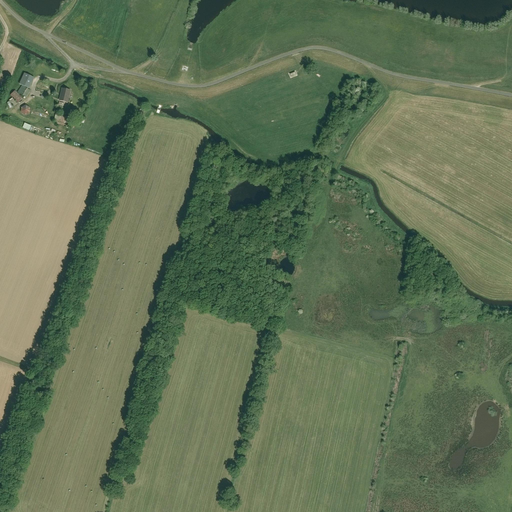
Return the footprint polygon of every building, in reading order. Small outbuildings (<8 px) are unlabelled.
[(24,74),(19,84),(29,88),(33,78),(24,74)] [(25,98),(30,91),(22,85),(17,92),(25,98)] [(70,90),(62,88),(59,101),(67,102),(70,90)] [(23,98),(15,90),(10,95),(18,103),(23,98)] [(17,105),(12,98),(9,100),(10,102),(7,103),(10,108),(13,106),(14,107),(17,105)] [(74,118),(55,114),(54,121),(72,125),(74,118)]
